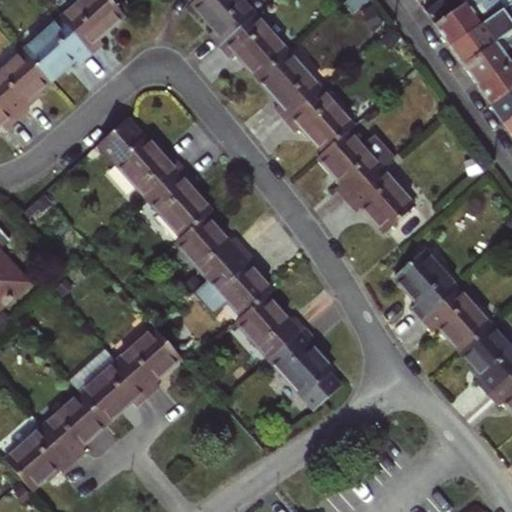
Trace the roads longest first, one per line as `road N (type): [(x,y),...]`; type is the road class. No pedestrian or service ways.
road 1 (residential): [(400,379),(273,185),(179,74),(165,67),(141,72)]
road 2 (residential): [(217,511),(400,379)]
road 3 (residential): [(511,171),(386,0)]
road 4 (residential): [(0,179),(56,149),(141,72)]
road 5 (residential): [(511,506),(400,379)]
